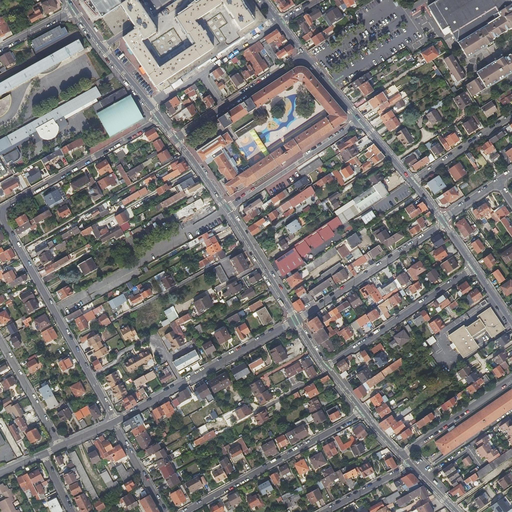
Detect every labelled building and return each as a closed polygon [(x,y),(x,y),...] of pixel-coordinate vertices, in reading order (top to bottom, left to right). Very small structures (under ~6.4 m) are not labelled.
[(56,9),(51,0),(50,0),(42,5),(47,14),(56,9)] [(120,6),(136,30),(150,21),(135,0),(88,0),(89,0),(85,3),(96,15),(98,14),(101,18),(120,6)] [(181,0),(150,21),(136,30),(123,39),(157,89),(161,93),(267,21),(251,0),(181,0)] [(493,15),(510,5),(511,3),(511,2),(510,0),(437,0),(427,6),(430,11),(427,13),(434,24),(436,28),(439,26),(442,30),(447,27),(448,28),(449,30),(447,31),(450,35),(450,36),(452,35),(457,42),(487,25),(486,23),(491,21),(495,18),(493,15)] [(287,6),(284,1),(278,5),(283,12),(290,7),(288,5),(287,6)] [(33,9),(38,19),(42,17),(40,13),(41,12),(40,10),(39,10),(38,8),(37,6),(36,4),(35,5),(31,6),(33,9)] [(511,7),(510,5),(493,15),(495,18),(491,21),(486,23),(487,25),(457,42),(457,43),(458,44),(466,58),(470,54),(472,52),(475,51),(478,51),(485,47),(492,43),(491,40),(510,28),(511,26),(511,7)] [(325,14),(322,16),(326,22),(329,27),(343,18),(337,8),(326,15),(325,14)] [(31,23),(38,19),(33,9),(26,13),(31,23)] [(322,16),(318,10),(308,15),(312,22),(322,16)] [(303,17),(311,31),(312,30),(313,32),(315,30),(313,27),(311,25),(313,23),(312,22),(308,15),(308,14),(303,17)] [(303,28),(306,34),(311,31),(303,17),(303,16),(301,17),(302,18),(296,21),(301,29),(303,28)] [(0,35),(1,37),(3,36),(2,34),(10,31),(3,17),(0,18),(0,21),(0,23),(0,22),(0,35)] [(34,50),(35,52),(68,34),(64,27),(61,29),(60,26),(32,41),(36,48),(34,50)] [(280,36),(276,30),(259,41),(260,43),(264,41),(263,40),(264,39),(266,41),(262,44),(264,47),(263,48),(273,63),(278,60),(268,44),(280,36)] [(306,34),(301,38),(305,42),(311,39),(315,36),(314,34),(313,32),(312,30),(311,31),(306,34)] [(311,39),(314,44),(323,39),(319,33),(315,36),(311,39)] [(282,35),(280,36),(268,44),(278,60),(280,62),(281,63),(286,60),(284,58),(289,54),(291,53),(293,50),(290,45),(280,51),(278,53),(274,47),(276,45),(276,46),(285,40),(282,35)] [(414,53),(429,44),(425,37),(409,47),(414,53)] [(0,95),(31,79),(41,73),(60,63),(83,50),(78,40),(0,83),(0,115),(3,113),(6,110),(9,106),(10,101),(10,96),(1,101),(0,99),(0,95)] [(260,43),(259,41),(241,53),(256,75),(267,67),(265,64),(263,64),(256,54),(260,51),(259,49),(262,46),(260,43)] [(428,63),(431,61),(438,56),(431,47),(422,53),(428,63)] [(10,52),(0,57),(0,58),(4,67),(5,67),(14,62),(10,52)] [(511,53),(503,59),(500,55),(493,60),(495,62),(478,73),(468,75),(468,83),(464,86),(471,97),(506,76),(511,72),(511,53)] [(409,54),(405,57),(409,63),(413,60),(409,54)] [(457,83),(465,78),(451,55),(449,56),(443,60),(457,83)] [(60,63),(41,73),(46,73),(49,72),(54,70),(56,68),(58,66),(60,63)] [(251,70),(252,70),(247,63),(245,64),(246,65),(245,66),(248,70),(246,72),(245,71),(241,73),(245,79),(254,74),(251,70)] [(296,68),(294,68),(216,120),(217,122),(218,121),(223,129),(255,108),(259,107),(297,82),(302,83),(329,115),(329,116),(305,132),(283,146),(286,151),(285,151),(284,150),(282,151),(283,153),(282,153),(279,149),(270,155),(266,158),(250,169),(248,166),(242,170),(244,172),(238,176),(226,158),(220,149),(232,141),(226,133),(197,153),(203,161),(204,160),(207,165),(212,161),(214,159),(219,167),(218,170),(221,174),(223,174),(229,182),(224,186),(228,191),(226,192),(230,197),(237,192),(234,188),(242,183),(245,188),(245,187),(294,155),(346,121),(346,116),(312,76),(308,71),(307,70),(306,70),(304,70),(302,72),(298,72),(298,70),(297,69),(296,68)] [(222,74),(218,68),(212,72),(216,79),(222,74)] [(232,74),(228,77),(235,87),(243,82),(237,74),(234,76),(232,74)] [(363,76),(351,83),(355,89),(358,87),(366,82),(363,76)] [(358,87),(365,97),(373,92),(366,82),(358,87)] [(221,83),(217,86),(224,96),(227,94),(223,88),(224,87),(221,83)] [(192,97),(196,94),(194,91),(191,86),(183,91),(188,98),(191,96),(192,97)] [(101,96),(95,87),(0,139),(0,177),(7,174),(4,169),(0,161),(0,152),(1,152),(2,154),(1,155),(6,164),(11,161),(13,163),(16,161),(19,159),(20,158),(20,157),(20,156),(20,154),(19,152),(18,153),(15,147),(30,139),(34,145),(43,139),(47,140),(51,139),(55,137),(57,134),(59,131),(69,125),(66,119),(98,101),(96,99),(101,96)] [(92,106),(110,138),(143,119),(130,96),(128,97),(124,89),(92,106)] [(495,99),(498,103),(501,101),(503,106),(511,100),(511,96),(508,90),(504,93),(495,99)] [(367,102),(372,111),(378,107),(386,102),(381,93),(367,102)] [(470,103),(463,93),(453,99),(460,109),(470,103)] [(386,102),(378,107),(380,110),(388,105),(389,106),(401,98),(398,94),(386,102)] [(207,107),(214,102),(209,95),(202,100),(207,107)] [(167,102),(164,104),(171,115),(176,112),(175,111),(176,110),(174,107),(179,104),(175,97),(167,102)] [(186,108),(192,104),(188,98),(182,102),(186,108)] [(404,106),(401,101),(398,103),(395,105),(396,107),(396,108),(394,107),(393,108),(393,109),(394,110),(395,110),(396,110),(396,109),(397,108),(398,110),(404,106)] [(497,110),(491,101),(480,109),(486,117),(492,113),(497,110)] [(438,103),(425,111),(427,114),(426,115),(432,125),(441,119),(434,109),(440,106),(438,103)] [(186,108),(174,116),(177,121),(184,116),(186,119),(195,113),(194,112),(196,110),(192,104),(186,108)] [(380,118),(384,124),(394,118),(390,111),(380,118)] [(476,125),(479,122),(473,113),(470,115),(476,125)] [(394,118),(384,124),(389,131),(399,124),(394,118)] [(477,128),(471,119),(467,122),(466,121),(463,123),(463,124),(462,125),(468,134),(477,128)] [(234,133),(238,139),(249,132),(253,129),(258,126),(254,120),(234,133)] [(413,142),(403,128),(395,133),(404,147),(413,142)] [(151,130),(150,129),(144,133),(149,141),(157,136),(153,129),(151,130)] [(253,129),(249,132),(266,158),(270,155),(253,129)] [(500,132),(488,140),(489,141),(491,145),(506,135),(504,132),(501,133),(500,132)] [(453,133),(444,138),(449,147),(458,141),(453,133)] [(353,144),(358,141),(355,137),(346,142),(337,148),(340,153),(341,153),(351,146),(353,144)] [(77,147),(84,143),(81,138),(61,149),(64,154),(73,149),(73,148),(76,146),(77,147)] [(159,154),(166,150),(159,139),(152,143),(157,151),(159,154)] [(443,139),(439,141),(445,150),(448,148),(443,139)] [(495,150),(491,145),(489,141),(481,147),(486,155),(493,150),(494,151),(495,150)] [(432,148),(428,142),(425,145),(428,150),(430,149),(435,156),(443,151),(437,144),(436,145),(434,143),(432,145),(433,147),(432,148)] [(375,156),(380,152),(373,144),(366,149),(368,151),(370,150),(375,156)] [(353,158),(359,154),(356,150),(355,151),(351,146),(341,153),(347,162),(353,158)] [(60,159),(64,156),(60,149),(41,160),(43,164),(58,156),(60,159)] [(170,157),(166,150),(159,154),(156,155),(161,163),(159,164),(161,167),(173,160),(171,156),(170,157)] [(116,155),(118,160),(125,157),(122,151),(116,155)] [(402,159),(400,160),(402,163),(405,161),(409,167),(420,160),(418,156),(414,151),(411,153),(412,155),(406,159),(405,157),(402,159)] [(374,164),(385,157),(380,152),(375,156),(375,157),(373,155),(370,158),(371,159),(370,160),(374,164)] [(469,153),(465,155),(473,167),(475,166),(473,162),(475,161),(469,153)] [(480,154),(474,158),(479,165),(485,162),(480,154)] [(426,157),(412,166),(415,171),(429,162),(426,157)] [(319,159),(299,173),(302,178),(304,177),(317,168),(320,167),(323,165),(319,159)] [(42,170),(45,168),(43,164),(41,160),(31,165),(33,168),(39,165),(42,170)] [(111,168),(106,160),(95,166),(100,175),(111,168)] [(179,164),(177,161),(170,165),(172,168),(176,166),(177,169),(180,173),(188,168),(183,161),(179,164)] [(358,167),(362,172),(365,170),(372,165),(369,161),(361,165),(362,166),(360,167),(360,166),(358,167)] [(465,174),(458,163),(448,170),(452,176),(453,175),(457,179),(465,174)] [(125,173),(120,164),(116,167),(127,187),(132,184),(128,178),(125,173)] [(139,165),(126,173),(129,177),(130,179),(135,176),(134,174),(142,170),(142,169),(139,165)] [(353,173),(348,167),(341,171),(346,178),(353,173)] [(36,174),(34,169),(27,172),(30,177),(27,179),(29,183),(41,177),(39,172),(36,174)] [(172,178),(180,173),(177,169),(166,176),(167,179),(172,177),(172,178)] [(331,172),(341,186),(344,184),(334,170),(331,172)] [(0,182),(0,190),(23,177),(20,171),(17,173),(13,175),(7,179),(0,182)] [(367,178),(373,186),(379,182),(382,180),(377,172),(367,178)] [(334,181),(328,174),(326,176),(317,182),(319,186),(320,187),(328,181),(330,184),(334,181)] [(95,183),(90,175),(71,185),(75,191),(89,182),(91,185),(95,183)] [(152,184),(157,181),(154,175),(144,181),(146,184),(150,181),(152,184)] [(113,186),(116,184),(112,177),(109,179),(108,176),(98,182),(102,189),(106,187),(107,188),(109,187),(108,186),(112,184),(113,186)] [(445,188),(438,176),(426,183),(434,195),(445,188)] [(304,177),(302,178),(293,184),(296,189),(307,181),(304,177)] [(189,179),(182,183),(180,184),(183,190),(192,185),(189,179)] [(192,185),(183,190),(180,192),(172,196),(160,203),(155,206),(158,212),(161,210),(160,208),(184,195),(184,194),(188,192),(190,193),(200,187),(197,182),(192,185)] [(334,212),(337,217),(342,225),(361,212),(358,208),(378,195),(381,198),(388,194),(379,182),(373,186),(360,195),(352,200),(334,212)] [(91,185),(90,185),(95,193),(91,195),(94,200),(102,195),(97,187),(95,183),(91,185)] [(169,190),(165,184),(156,189),(159,196),(169,190)] [(139,191),(141,196),(150,191),(148,186),(139,191)] [(290,205),(292,208),(314,193),(313,191),(310,186),(299,194),(288,201),(290,205)] [(170,192),(172,196),(180,192),(178,188),(170,192)] [(457,196),(452,188),(436,198),(440,204),(444,205),(457,196)] [(285,189),(271,199),(263,204),(267,208),(271,205),(269,203),(271,201),(273,204),(288,194),(285,189)] [(49,206),(61,199),(56,190),(44,197),(49,206)] [(339,196),(337,192),(327,198),(334,209),(339,206),(337,203),(338,202),(337,201),(336,201),(334,199),(339,196)] [(136,193),(122,201),(123,205),(134,199),(133,198),(137,195),(136,193)] [(358,208),(361,212),(375,202),(381,198),(378,195),(358,208)] [(247,215),(257,208),(262,205),(259,199),(243,210),(247,215)] [(287,209),(290,205),(288,201),(280,206),(283,211),(287,209)] [(320,203),(325,212),(329,210),(323,201),(321,203),(320,203)] [(411,219),(427,209),(424,204),(423,205),(422,202),(417,205),(419,207),(418,208),(415,203),(405,209),(408,215),(410,217),(411,219)] [(485,203),(478,208),(484,216),(490,212),(485,203)] [(71,213),(67,205),(58,210),(62,218),(71,213)] [(105,210),(103,206),(89,215),(87,216),(89,220),(96,216),(97,215),(99,214),(104,211),(105,210)] [(504,217),(509,214),(504,207),(501,210),(495,213),(500,220),(504,217)] [(247,215),(242,218),(246,222),(260,213),(257,208),(247,215)] [(484,216),(478,208),(473,212),(477,219),(479,217),(481,220),(485,217),(484,216)] [(40,215),(36,217),(32,219),(35,224),(48,217),(49,219),(50,218),(51,219),(53,218),(48,210),(40,215)] [(275,210),(267,214),(271,220),(279,215),(275,210)] [(372,210),(362,217),(366,224),(377,217),(372,210)] [(114,217),(119,226),(129,221),(124,212),(114,217)] [(500,220),(495,213),(494,212),(491,214),(496,222),(500,220)] [(15,220),(19,227),(28,221),(24,215),(17,219),(15,220)] [(247,228),(252,235),(270,224),(265,216),(247,228)] [(331,231),(341,225),(336,217),(277,257),(278,259),(275,261),(280,269),(287,264),(291,270),(285,273),(288,277),(306,265),(303,261),(298,264),(295,260),(298,256),(301,255),(309,250),(307,247),(311,245),(313,247),(322,242),(321,240),(326,237),(327,239),(333,234),(331,231)] [(415,220),(422,232),(427,228),(425,226),(424,226),(422,222),(423,221),(420,217),(415,220)] [(511,224),(510,226),(504,217),(500,220),(510,235),(511,237),(511,224)] [(32,219),(28,221),(30,226),(28,227),(31,230),(37,227),(35,224),(32,219)] [(470,228),(464,219),(456,225),(465,237),(474,231),(475,230),(473,226),(470,228)] [(289,236),(292,234),(299,229),(294,220),(284,227),(289,236)] [(420,229),(415,222),(412,224),(414,227),(408,230),(411,235),(420,229)] [(97,238),(99,237),(103,235),(108,232),(105,227),(99,231),(95,224),(80,232),(82,236),(92,230),(97,238)] [(26,229),(23,225),(14,230),(17,235),(26,229)] [(78,226),(59,236),(61,240),(80,229),(78,226)] [(124,234),(123,232),(119,226),(113,230),(108,232),(103,235),(99,237),(102,242),(114,236),(116,239),(124,234)] [(376,236),(381,243),(383,242),(389,238),(384,230),(385,229),(383,226),(373,233),(375,236),(376,236)] [(211,233),(210,231),(201,236),(203,238),(200,240),(199,240),(200,244),(204,242),(213,236),(214,236),(212,233),(211,233)] [(403,237),(399,231),(396,233),(389,238),(383,242),(387,247),(403,237)] [(289,236),(278,243),(283,250),(288,247),(285,243),(294,237),(292,234),(289,236)] [(360,243),(354,234),(345,240),(352,249),(360,243)] [(207,248),(217,242),(213,236),(204,242),(207,248)] [(435,248),(443,243),(439,236),(435,238),(431,240),(432,241),(431,241),(435,248)] [(485,249),(478,239),(471,244),(478,254),(485,249)] [(51,241),(31,252),(34,257),(43,252),(42,250),(53,245),(51,241)] [(62,242),(55,246),(57,250),(66,244),(64,241),(62,242)] [(212,255),(221,250),(221,249),(220,247),(219,247),(217,242),(207,248),(206,248),(210,256),(212,255)] [(380,249),(382,248),(379,244),(375,247),(373,248),(374,249),(367,253),(370,257),(381,250),(380,249)] [(337,253),(342,259),(348,255),(343,246),(336,251),(337,253)] [(305,267),(308,272),(337,253),(336,251),(334,247),(305,267)] [(447,256),(441,247),(433,253),(434,255),(433,256),(435,259),(437,259),(438,262),(447,256)] [(511,258),(511,247),(501,255),(506,263),(511,258)] [(14,256),(10,248),(3,252),(2,252),(7,261),(14,256)] [(350,253),(355,260),(362,256),(358,249),(350,253)] [(49,250),(38,256),(43,265),(54,259),(49,250)] [(223,259),(225,258),(221,250),(212,255),(214,260),(217,258),(219,261),(223,259)] [(493,257),(491,254),(483,259),(489,268),(496,263),(492,257),(493,257)] [(215,260),(214,260),(212,255),(210,256),(197,263),(200,268),(210,263),(209,261),(212,260),(213,261),(215,260)] [(239,275),(248,270),(240,255),(230,260),(239,275)] [(66,256),(44,268),(46,272),(53,268),(53,269),(69,260),(66,256)] [(366,269),(370,266),(365,260),(362,256),(355,260),(351,263),(351,264),(347,266),(349,270),(361,262),(363,262),(363,263),(366,269)] [(458,266),(452,257),(441,264),(447,273),(458,266)] [(97,269),(91,258),(78,264),(85,276),(97,269)] [(415,276),(425,270),(423,268),(429,265),(424,258),(410,268),(415,276)] [(237,276),(239,275),(230,260),(229,261),(237,276)] [(235,277),(237,276),(229,261),(227,262),(235,277)] [(320,284),(324,281),(323,281),(343,268),(339,263),(320,275),(321,277),(317,279),(320,284)] [(425,270),(427,273),(432,270),(430,267),(429,265),(423,268),(425,270)] [(219,266),(215,268),(219,275),(223,283),(228,281),(219,266)] [(349,272),(346,266),(343,268),(331,276),(336,284),(347,276),(345,273),(347,272),(348,273),(349,272)] [(440,278),(434,270),(426,275),(432,283),(440,278)] [(11,282),(15,280),(10,271),(2,276),(7,284),(11,282)] [(296,272),(285,279),(291,288),(302,280),(296,272)] [(401,287),(402,289),(405,288),(404,286),(406,285),(405,284),(410,281),(404,272),(396,278),(401,286),(401,287)] [(27,279),(25,274),(15,280),(11,282),(14,288),(15,287),(14,285),(27,279)] [(46,282),(58,276),(57,274),(51,277),(50,275),(44,279),(46,282)] [(251,284),(261,279),(259,274),(248,280),(251,284)] [(493,279),(498,285),(504,281),(500,274),(493,279)] [(160,280),(158,275),(154,277),(162,291),(166,289),(168,289),(171,288),(175,286),(169,275),(160,280)] [(331,285),(334,284),(330,277),(324,281),(320,284),(310,290),(308,292),(308,293),(311,296),(320,290),(321,291),(325,288),(324,287),(330,283),(331,285)] [(308,287),(310,290),(320,284),(317,279),(313,282),(314,283),(308,287)] [(399,285),(396,280),(390,284),(391,285),(379,292),(382,297),(387,293),(388,294),(390,293),(389,292),(392,290),(393,291),(394,290),(393,289),(399,285)] [(511,291),(511,282),(510,280),(501,287),(507,295),(511,291)] [(235,282),(226,287),(228,291),(222,295),(224,298),(228,295),(228,296),(230,295),(231,296),(236,294),(236,295),(238,294),(237,293),(242,290),(240,285),(237,286),(235,282)] [(463,296),(463,295),(462,294),(471,289),(467,282),(458,288),(459,289),(451,294),(455,301),(458,299),(463,296)] [(421,287),(418,283),(412,287),(411,285),(408,288),(404,290),(408,296),(421,287)] [(143,288),(140,284),(136,286),(138,290),(140,294),(141,294),(143,298),(152,294),(149,290),(147,291),(145,287),(143,288)] [(374,291),(369,284),(360,290),(365,297),(374,291)] [(62,300),(72,294),(68,285),(57,291),(62,300)] [(294,291),(299,299),(306,294),(302,288),(303,287),(302,286),(294,291)] [(248,289),(244,292),(245,293),(240,296),(242,299),(247,296),(248,298),(255,294),(251,288),(248,289)] [(475,302),(482,297),(477,289),(470,294),(475,302)] [(33,298),(34,298),(30,290),(20,296),(24,304),(33,298)] [(143,298),(140,294),(138,290),(133,292),(135,296),(133,297),(132,294),(128,296),(132,304),(143,298)] [(383,299),(385,301),(388,299),(396,294),(395,292),(383,299)] [(124,302),(127,300),(123,293),(115,297),(116,298),(109,302),(112,309),(111,309),(113,313),(122,308),(120,305),(125,303),(124,302)] [(303,306),(313,299),(311,296),(308,293),(306,294),(299,299),(292,304),(296,310),(299,311),(304,307),(303,306)] [(361,302),(356,293),(348,298),(354,307),(361,302)] [(396,294),(388,299),(393,306),(401,300),(397,293),(396,294)] [(450,304),(455,301),(451,296),(447,299),(444,295),(436,301),(437,303),(436,304),(438,306),(439,306),(441,309),(449,303),(450,304)] [(199,313),(212,306),(207,296),(194,303),(199,313)] [(39,308),(33,298),(24,304),(30,314),(39,308)] [(339,313),(350,305),(347,301),(337,308),(339,311),(338,312),(339,313)] [(458,305),(455,301),(450,304),(449,305),(451,309),(458,305)] [(257,302),(246,308),(249,313),(260,306),(257,302)] [(338,312),(336,308),(328,314),(331,318),(330,318),(333,323),(339,319),(336,315),(350,306),(350,305),(339,313),(338,312)] [(371,322),(383,314),(381,310),(378,306),(375,308),(375,309),(367,315),(371,322)] [(263,308),(255,312),(263,326),(272,321),(267,311),(265,312),(263,308)] [(492,337),(504,329),(490,308),(477,316),(479,319),(465,328),(463,326),(448,336),(463,357),(478,347),(473,340),(487,330),(492,337)] [(79,309),(65,317),(68,321),(81,313),(79,309)] [(91,310),(74,319),(80,330),(88,325),(86,322),(95,317),(91,310)] [(430,318),(424,310),(420,313),(422,316),(414,321),(418,326),(430,318)] [(5,311),(3,312),(0,313),(0,321),(2,324),(9,320),(5,311)] [(162,323),(164,327),(169,324),(178,319),(174,311),(166,315),(169,319),(162,323)] [(226,319),(231,326),(241,321),(240,319),(243,317),(241,314),(238,316),(237,313),(226,319)] [(109,321),(105,314),(99,318),(103,325),(109,321)] [(177,338),(180,337),(182,335),(177,326),(190,318),(187,314),(178,319),(169,324),(173,331),(177,338)] [(331,318),(328,314),(321,318),(323,323),(330,318),(331,318)] [(359,318),(356,320),(360,327),(369,321),(365,314),(359,318)] [(42,333),(51,327),(49,324),(50,324),(45,315),(35,321),(39,330),(40,330),(42,333)] [(31,320),(30,317),(22,321),(26,327),(29,325),(28,323),(31,320)] [(309,324),(314,333),(323,328),(316,318),(309,322),(309,324)] [(323,323),(326,326),(326,327),(333,323),(330,318),(323,323)] [(429,325),(435,334),(444,327),(438,319),(429,325)] [(361,335),(364,333),(360,327),(356,320),(351,323),(356,330),(357,329),(361,335)] [(13,322),(7,326),(11,334),(18,331),(13,322)] [(250,332),(245,323),(235,329),(241,340),(245,337),(244,335),(250,332)] [(193,329),(197,336),(204,332),(200,325),(193,329)] [(339,331),(337,333),(339,336),(341,335),(345,341),(353,336),(350,331),(348,328),(350,327),(349,325),(339,331)] [(133,336),(137,333),(136,331),(133,326),(130,328),(128,326),(120,330),(125,340),(129,338),(130,339),(134,337),(133,336)] [(57,336),(52,327),(51,327),(42,333),(41,333),(47,343),(57,336)] [(319,345),(320,344),(321,343),(328,339),(328,338),(325,334),(323,330),(324,330),(323,328),(314,333),(312,334),(319,345)] [(330,333),(332,336),(333,335),(335,334),(337,333),(339,331),(337,328),(330,332),(329,331),(328,332),(329,333),(330,333)] [(230,338),(224,329),(214,335),(220,345),(230,338)] [(400,346),(410,339),(404,330),(394,337),(400,346)] [(29,335),(26,331),(19,335),(21,339),(29,335)] [(173,351),(184,345),(180,337),(177,338),(173,331),(164,336),(166,339),(168,339),(170,342),(172,346),(173,348),(172,349),(173,351)] [(21,342),(16,332),(9,336),(11,340),(10,341),(11,343),(12,343),(13,345),(13,346),(14,348),(16,348),(20,346),(19,343),(21,342)] [(80,339),(82,343),(87,340),(95,335),(93,332),(80,339)] [(92,345),(94,348),(99,345),(102,344),(100,341),(101,340),(98,334),(95,335),(87,340),(89,343),(90,346),(92,345)] [(500,348),(509,342),(506,337),(505,337),(503,335),(495,341),(500,348)] [(427,340),(430,345),(437,341),(433,336),(427,340)] [(328,339),(321,343),(328,354),(335,350),(332,345),(333,344),(330,340),(329,340),(328,339)] [(206,355),(215,350),(211,342),(202,347),(206,355)] [(436,342),(431,345),(435,352),(440,349),(436,342)] [(381,351),(384,349),(380,343),(371,349),(374,353),(380,349),(381,351)] [(99,345),(94,348),(96,351),(94,352),(95,355),(97,358),(100,357),(108,352),(105,346),(103,347),(102,344),(99,345)] [(281,345),(270,351),(271,353),(276,362),(287,356),(281,345)] [(370,359),(364,350),(360,353),(366,362),(370,359)] [(140,355),(137,357),(141,365),(144,363),(145,364),(148,362),(148,361),(153,358),(148,351),(143,353),(142,352),(139,354),(140,355)] [(173,363),(178,373),(200,360),(194,351),(173,362),(173,363)] [(388,362),(381,352),(373,357),(375,360),(378,364),(380,367),(388,362)] [(496,364),(506,357),(504,355),(502,352),(492,359),(496,364)] [(38,366),(32,356),(27,359),(29,362),(26,364),(31,373),(36,370),(35,368),(38,366)] [(73,367),(67,357),(58,362),(64,371),(73,367)] [(141,365),(137,357),(133,359),(133,358),(129,360),(129,361),(124,364),(128,372),(133,369),(134,370),(138,368),(137,367),(141,365)] [(508,359),(506,357),(496,364),(497,366),(505,361),(508,359)] [(97,358),(92,362),(96,370),(102,367),(99,361),(97,358)] [(249,365),(251,369),(263,362),(261,358),(253,362),(249,365)] [(353,390),(359,398),(366,393),(366,392),(367,391),(369,388),(384,377),(404,363),(400,358),(396,360),(390,365),(377,374),(372,377),(364,383),(353,390)] [(343,359),(337,364),(342,372),(349,367),(343,359)] [(305,369),(312,365),(309,360),(302,363),(305,369)] [(502,371),(509,367),(505,361),(497,366),(492,370),(498,378),(504,373),(502,371)] [(0,370),(6,367),(9,366),(6,362),(0,365),(0,370)] [(285,370),(289,378),(295,375),(300,372),(303,371),(298,362),(285,370)] [(231,370),(233,374),(247,366),(245,363),(231,370)] [(317,374),(312,365),(305,369),(310,378),(317,374)] [(247,366),(233,374),(236,379),(250,372),(247,366)] [(461,380),(463,379),(471,373),(469,371),(470,370),(467,366),(456,373),(461,380)] [(162,383),(171,377),(168,372),(167,368),(163,370),(166,375),(159,379),(162,383)] [(357,374),(364,383),(372,377),(366,368),(357,374)] [(110,385),(111,388),(119,384),(117,381),(119,379),(115,371),(105,377),(107,381),(106,382),(108,386),(110,385)] [(144,377),(143,376),(137,379),(138,379),(134,381),(137,386),(140,384),(141,384),(156,376),(153,371),(144,377)] [(289,378),(286,380),(290,386),(304,379),(300,372),(295,375),(289,378)] [(463,379),(469,386),(475,382),(479,379),(476,374),(475,375),(473,372),(472,373),(471,373),(463,379)] [(208,381),(211,386),(227,377),(226,374),(220,377),(220,375),(208,381)] [(488,379),(489,379),(486,374),(479,379),(475,382),(469,386),(466,388),(469,393),(479,387),(479,386),(483,383),(484,385),(489,381),(488,379)] [(16,383),(12,376),(0,382),(0,383),(1,386),(2,385),(5,389),(16,383)] [(227,377),(211,386),(214,392),(231,383),(227,377)] [(53,381),(52,378),(41,385),(42,387),(39,389),(45,399),(52,395),(47,384),(53,381)] [(250,385),(256,396),(264,392),(260,385),(262,384),(260,380),(250,385)] [(85,393),(79,382),(70,387),(76,398),(85,393)] [(119,384),(111,388),(114,392),(112,393),(115,397),(116,396),(118,399),(125,395),(123,392),(126,390),(121,382),(119,384)] [(312,383),(304,388),(310,397),(318,393),(312,383)] [(210,391),(208,388),(206,384),(197,389),(202,398),(211,393),(210,391)] [(181,396),(173,400),(173,402),(176,407),(181,404),(180,403),(191,397),(187,389),(179,393),(181,396)] [(334,393),(331,389),(325,392),(327,397),(334,393)] [(444,455),(511,407),(511,389),(435,442),(444,455)] [(264,392),(256,396),(261,405),(272,399),(267,390),(266,391),(264,392)] [(298,391),(287,397),(290,402),(300,397),(298,391)] [(377,393),(370,398),(375,406),(383,400),(378,392),(377,393)] [(58,405),(52,395),(45,399),(50,409),(58,405)] [(124,406),(126,410),(133,406),(136,404),(131,395),(122,400),(125,405),(124,406)] [(317,397),(306,403),(308,407),(306,408),(310,415),(311,414),(321,409),(318,403),(319,402),(317,397)] [(456,403),(452,397),(448,400),(444,403),(448,409),(456,403)] [(1,402),(2,405),(4,408),(11,404),(8,398),(1,402)] [(169,401),(161,406),(166,414),(177,408),(176,407),(173,402),(170,403),(169,401)] [(11,404),(4,408),(5,411),(8,409),(11,413),(13,412),(17,418),(21,416),(24,415),(17,403),(13,406),(11,404)] [(70,414),(74,412),(68,403),(65,404),(67,408),(62,411),(61,409),(59,411),(60,412),(57,413),(62,422),(71,416),(70,414)] [(390,411),(385,403),(376,409),(381,417),(390,411)] [(88,408),(87,406),(74,413),(78,420),(90,413),(94,419),(103,414),(97,404),(88,408)] [(406,415),(418,408),(415,404),(401,414),(404,417),(406,415)] [(251,414),(247,405),(235,411),(240,420),(251,414)] [(154,412),(151,413),(154,418),(155,420),(166,414),(161,406),(153,410),(154,412)] [(340,415),(335,406),(326,411),(331,421),(340,415)] [(308,424),(315,421),(316,423),(326,418),(321,410),(312,415),(311,414),(310,415),(305,417),(308,424)] [(417,422),(415,423),(416,425),(419,429),(438,415),(434,410),(417,422)] [(214,420),(219,417),(216,411),(211,413),(214,420)] [(263,411),(253,416),(258,425),(268,419),(266,415),(263,411)] [(144,423),(139,414),(123,423),(125,427),(130,424),(132,423),(135,428),(142,425),(144,423)] [(394,419),(396,423),(400,420),(402,419),(404,417),(401,414),(394,419)] [(382,428),(384,431),(396,423),(394,419),(391,415),(378,423),(382,428)] [(21,432),(22,432),(24,431),(28,429),(21,416),(17,418),(15,420),(21,432)] [(294,429),(299,438),(308,434),(304,426),(308,424),(305,417),(300,420),(297,422),(299,426),(294,429)] [(407,426),(408,428),(413,425),(415,423),(417,422),(415,418),(406,424),(407,426)] [(511,443),(511,422),(511,421),(510,422),(507,418),(502,421),(500,422),(502,425),(499,427),(502,432),(505,430),(511,438),(508,440),(511,444),(511,443)] [(396,423),(384,431),(389,436),(394,432),(395,434),(405,428),(405,427),(400,420),(396,423)] [(248,421),(242,424),(245,430),(251,427),(248,421)] [(17,441),(21,438),(19,434),(13,425),(9,427),(17,441)] [(132,430),(136,436),(146,430),(147,430),(147,429),(145,429),(142,425),(135,428),(132,430)] [(373,434),(371,430),(367,433),(360,425),(353,432),(360,439),(362,437),(364,439),(371,435),(373,434)] [(34,429),(32,426),(28,429),(24,431),(31,443),(40,437),(35,429),(34,429)] [(405,428),(395,434),(397,436),(406,429),(405,428)] [(397,436),(395,437),(398,441),(402,439),(411,433),(407,428),(406,429),(397,436)] [(285,434),(290,443),(299,438),(294,429),(285,434)] [(136,436),(144,450),(146,448),(154,444),(146,430),(136,436)] [(214,438),(211,432),(198,439),(200,443),(206,440),(207,441),(214,438)] [(288,443),(283,434),(282,435),(276,438),(280,447),(288,443)] [(491,462),(497,458),(495,455),(498,453),(495,448),(492,450),(487,442),(490,440),(486,435),(483,437),(482,435),(475,439),(478,444),(477,445),(479,448),(476,450),(478,452),(479,452),(481,455),(480,456),(482,458),(484,456),(486,458),(487,457),(491,462)] [(355,439),(352,436),(350,438),(352,440),(343,445),(338,436),(334,438),(335,441),(340,450),(341,451),(350,446),(359,442),(356,439),(355,439)] [(247,449),(241,437),(240,438),(238,439),(244,450),(247,449)] [(102,456),(107,453),(99,440),(94,442),(102,456)] [(122,449),(120,444),(113,448),(108,440),(102,443),(109,455),(109,456),(111,455),(114,453),(122,449)] [(278,452),(272,441),(261,447),(267,456),(271,454),(272,455),(278,452)] [(340,450),(335,441),(332,442),(323,447),(329,458),(339,453),(338,451),(340,450)] [(359,442),(350,446),(355,456),(365,451),(360,441),(359,442)] [(146,448),(150,456),(155,453),(162,449),(158,442),(154,444),(146,448)] [(234,460),(244,455),(242,451),(239,446),(230,451),(233,456),(232,457),(234,460)] [(155,453),(159,460),(166,456),(168,455),(164,448),(162,449),(155,453)] [(482,468),(479,470),(474,474),(478,479),(511,456),(511,450),(511,448),(497,458),(491,462),(489,463),(482,468)] [(115,461),(126,455),(122,449),(114,453),(115,455),(113,457),(115,461)] [(75,451),(69,454),(74,463),(76,467),(78,472),(81,478),(87,490),(90,495),(93,501),(99,498),(75,451)] [(101,460),(96,451),(88,455),(92,461),(93,464),(101,460)] [(326,463),(320,452),(309,459),(315,469),(326,463)] [(61,467),(65,465),(61,456),(56,458),(61,467)] [(159,460),(156,461),(160,467),(169,462),(170,462),(166,456),(159,460)] [(467,466),(473,462),(468,456),(462,460),(467,466)] [(397,467),(391,457),(390,458),(387,460),(385,461),(388,466),(389,465),(392,469),(397,467)] [(219,462),(220,463),(222,467),(226,474),(233,470),(227,458),(219,462)] [(300,475),(309,470),(303,459),(294,464),(300,475)] [(357,467),(354,461),(352,462),(348,464),(339,469),(341,472),(349,468),(350,470),(357,467)] [(169,462),(160,467),(165,478),(175,473),(169,462)] [(359,472),(363,478),(374,472),(368,462),(357,468),(358,470),(359,472)] [(125,483),(131,480),(122,464),(116,467),(125,483)] [(282,475),(283,475),(290,471),(286,464),(279,468),(281,472),(282,475)] [(460,483),(463,481),(451,464),(442,470),(443,471),(445,474),(447,477),(452,485),(454,487),(460,483)] [(70,470),(68,471),(69,475),(65,477),(69,485),(81,478),(78,472),(76,467),(70,470)] [(217,482),(227,476),(226,474),(222,467),(212,473),(217,482)] [(334,472),(331,467),(325,470),(324,468),(321,470),(325,477),(334,472)] [(346,481),(350,489),(355,487),(350,479),(348,479),(348,478),(359,472),(358,470),(357,468),(357,467),(350,470),(342,474),(346,481)] [(320,480),(324,487),(328,485),(327,484),(339,477),(342,483),(346,481),(342,474),(341,472),(339,469),(334,472),(325,477),(320,480)] [(28,475),(34,487),(35,486),(44,482),(38,470),(28,475)] [(117,488),(114,482),(107,471),(101,474),(106,483),(107,483),(111,491),(113,490),(117,488)] [(277,472),(270,476),(274,484),(279,481),(278,478),(279,477),(277,472)] [(28,475),(28,473),(17,478),(22,487),(28,485),(34,497),(36,497),(38,495),(34,487),(28,475)] [(165,478),(169,486),(179,481),(175,473),(165,478)] [(198,475),(203,484),(206,482),(202,473),(198,475)] [(410,474),(394,483),(396,487),(402,484),(403,485),(406,484),(408,487),(412,484),(418,481),(412,475),(411,474),(410,474)] [(478,479),(474,474),(472,475),(464,480),(466,484),(471,480),(472,482),(478,479)] [(503,489),(511,483),(506,475),(498,480),(503,489)] [(197,476),(186,482),(191,491),(202,485),(197,476)] [(133,484),(131,480),(125,483),(124,484),(128,490),(137,485),(135,483),(133,484)] [(273,489),(268,480),(258,486),(262,495),(273,489)] [(48,483),(47,481),(44,482),(35,486),(40,495),(43,493),(44,493),(41,487),(48,483)] [(73,495),(81,491),(76,483),(69,486),(73,495)] [(454,487),(449,490),(453,495),(458,492),(461,495),(466,492),(460,483),(454,487)] [(19,511),(19,510),(16,511),(12,502),(15,501),(12,496),(15,495),(13,488),(9,490),(7,485),(4,486),(3,484),(0,485),(0,494),(4,493),(7,499),(0,501),(0,505),(3,511),(19,511)] [(182,494),(186,492),(185,489),(182,484),(178,486),(180,489),(171,494),(177,505),(186,499),(182,494)] [(415,490),(412,484),(408,487),(405,488),(408,494),(415,490)] [(431,493),(423,485),(415,490),(408,494),(401,497),(395,501),(398,506),(419,495),(420,496),(420,497),(422,501),(433,495),(431,493)] [(302,490),(301,487),(290,493),(292,496),(298,492),(302,490)] [(322,498),(317,489),(306,495),(311,504),(322,498)] [(388,504),(395,501),(401,497),(397,491),(385,498),(388,504)] [(127,506),(135,501),(129,492),(122,497),(127,506)] [(229,501),(224,503),(228,511),(233,508),(232,506),(242,501),(237,492),(227,497),(229,501)] [(264,505),(258,493),(252,497),(252,498),(247,500),(253,511),(264,505)] [(293,501),(300,498),(298,493),(291,497),(293,501)] [(82,508),(91,504),(89,501),(87,502),(83,494),(75,498),(79,505),(81,505),(82,508)] [(158,511),(159,511),(149,495),(139,501),(145,511),(158,511)] [(475,500),(480,508),(488,503),(482,495),(475,500)] [(385,498),(384,497),(380,500),(380,501),(366,508),(367,511),(374,511),(386,506),(388,504),(385,498)] [(61,511),(62,511),(56,498),(48,503),(52,511),(61,511)] [(284,506),(285,509),(292,506),(288,498),(283,500),(281,501),(284,506)] [(502,498),(491,506),(495,511),(506,511),(510,510),(502,498)] [(101,499),(94,503),(98,511),(106,507),(101,499)] [(432,511),(427,502),(416,509),(417,511),(432,511)] [(221,511),(224,511),(219,503),(210,508),(212,511),(221,511)]
